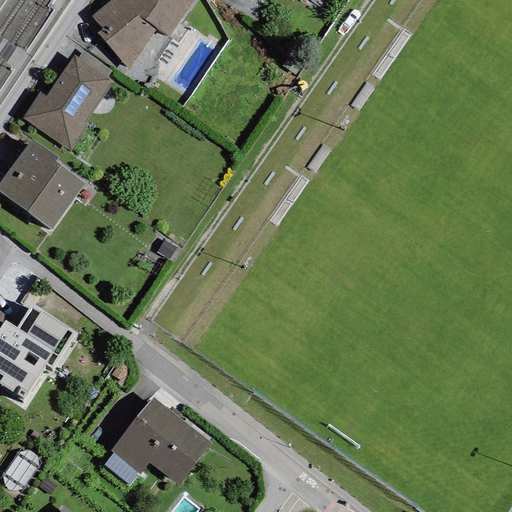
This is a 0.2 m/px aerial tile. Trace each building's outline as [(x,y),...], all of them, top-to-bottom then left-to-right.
[(110,0),(91,16),(102,28),(97,33),(128,71),(156,29),(168,37),(193,0),(110,0)] [(114,82),(73,55),(46,97),(39,92),(23,119),(70,152),(86,126),(82,124),(114,82)] [(32,140),(0,182),(0,192),(21,208),(50,230),(85,183),(55,161),(57,158),(32,140)] [(75,335),(31,306),(16,328),(4,320),(0,326),(0,383),(24,399),(46,365),(52,369),(75,335)] [(210,443),(151,398),(110,451),(113,453),(138,473),(139,474),(149,461),(178,484),(210,443)] [(128,484),(138,473),(113,453),(104,465),(128,484)]
